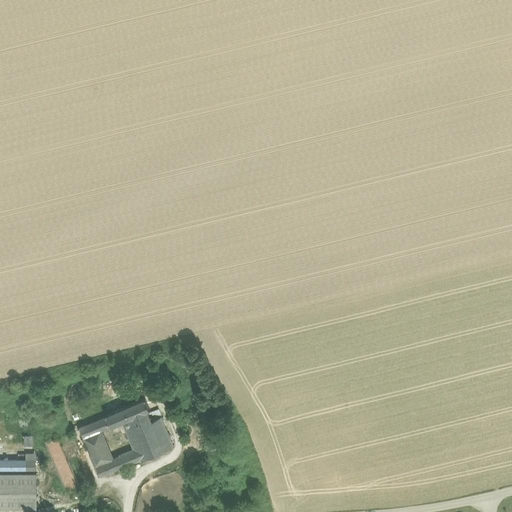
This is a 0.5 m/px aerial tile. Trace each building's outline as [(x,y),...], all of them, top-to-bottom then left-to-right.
[(145,399),(106,415),(107,417),(111,426),(122,421),(147,411),(149,410),(145,399)] [(150,419),(147,411),(122,421),(126,430),(136,426),(135,425),(150,419)] [(111,426),(107,417),(80,428),(84,437),(101,430),(111,426)] [(151,422),(150,419),(135,425),(136,426),(126,430),(134,449),(138,460),(174,446),(162,417),(151,422)] [(113,458),(101,430),(84,437),(100,475),(117,468),(113,458)] [(34,433),(24,435),(26,445),(36,443),(34,433)] [(77,485),(57,437),(47,441),(68,489),(77,485)] [(134,449),(113,458),(117,468),(138,460),(134,449)] [(26,460),(0,459),(0,469),(27,469),(26,460)] [(37,472),(0,472),(0,507),(37,507),(37,472)]
